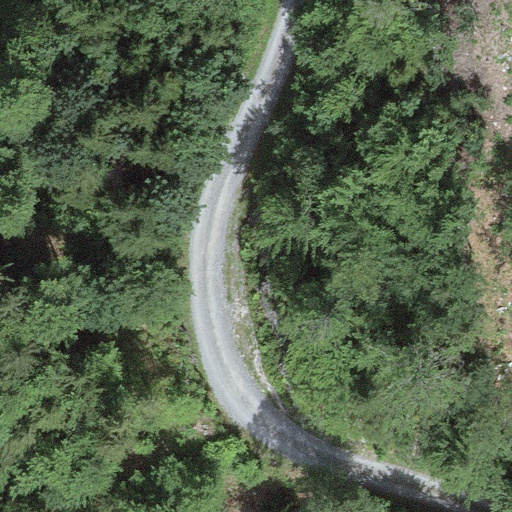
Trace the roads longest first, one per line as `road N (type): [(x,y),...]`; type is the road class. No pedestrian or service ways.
road 1 (track): [(287,0),(208,214),(204,314),(246,405),(304,441)]
road 2 (track): [(304,441),(334,461),(490,511)]
